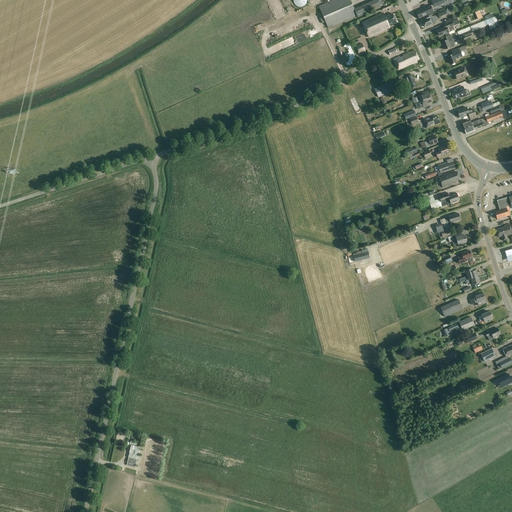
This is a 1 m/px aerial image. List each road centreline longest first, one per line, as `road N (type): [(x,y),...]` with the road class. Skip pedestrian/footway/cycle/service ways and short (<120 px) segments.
road 1 (unclassified): [(85,511),(154,196),(150,156)]
road 2 (unclassified): [(150,156),(280,113),(415,33)]
road 3 (unclassified): [(0,206),(150,156)]
road 4 (secondary): [(488,168),(458,140),(415,33)]
road 5 (tertiary): [(511,313),(477,206),(488,168)]
